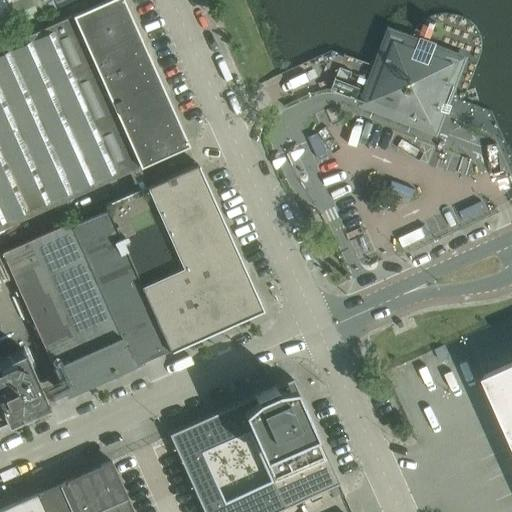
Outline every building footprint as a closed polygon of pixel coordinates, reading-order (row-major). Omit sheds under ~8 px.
[(3,0),(0,0),(0,20),(10,16),(3,0)] [(0,229),(188,145),(123,0),(105,0),(0,47),(0,229)] [(453,87),(464,59),(436,48),(437,44),(421,38),(418,44),(392,34),(366,103),(367,103),(366,107),(374,110),(375,106),(403,117),(401,120),(411,124),(413,121),(435,129),(441,111),(446,113),(449,105),(444,103),(451,86),(453,87)] [(241,262),(197,165),(197,163),(102,205),(107,215),(168,351),(169,351),(262,309),(250,282),(241,262)] [(168,351),(107,215),(73,230),(101,291),(134,366),(168,351)] [(101,291),(73,230),(69,221),(1,251),(60,383),(42,391),(46,401),(64,393),(66,397),(134,366),(101,291)] [(0,360),(0,409),(6,423),(6,424),(48,405),(46,401),(42,391),(24,350),(0,360)] [(511,364),(484,377),(511,439),(511,364)] [(275,511),(340,483),(293,379),(169,434),(203,511),(275,511)] [(133,511),(111,460),(63,482),(38,494),(45,511),(133,511)] [(37,493),(0,509),(0,511),(45,511),(38,494),(37,493)]
